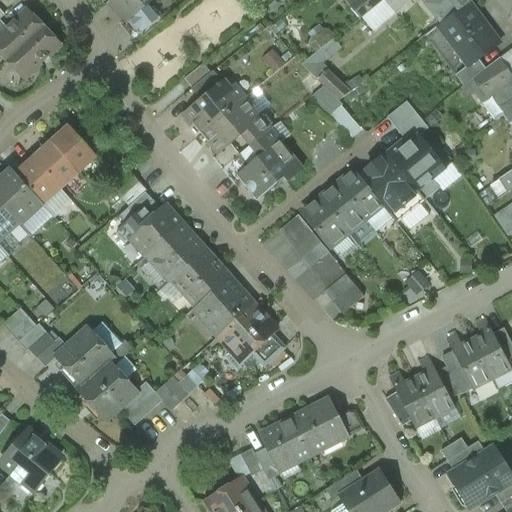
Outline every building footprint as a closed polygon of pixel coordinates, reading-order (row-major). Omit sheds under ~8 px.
[(109,0),(126,20),(127,22),(148,5),(154,0),(109,0)] [(351,0),(348,3),(361,19),(370,12),(361,0),(351,0)] [(361,0),(370,12),(384,1),(385,0),(361,0)] [(385,0),(384,1),(395,14),(411,0),(385,0)] [(446,0),(419,0),(437,21),(453,8),(446,0)] [(446,0),(453,8),(457,13),(470,4),(474,0),(446,0)] [(457,13),(437,28),(467,68),(468,69),(478,61),(500,44),(470,4),(457,13)] [(148,5),(127,22),(126,20),(120,26),(135,45),(162,23),(148,5)] [(8,30),(0,37),(0,56),(7,64),(44,29),(32,15),(30,16),(27,12),(8,30)] [(44,29),(7,64),(20,77),(21,76),(25,80),(60,47),(56,43),(57,42),(44,29)] [(301,66),(317,82),(327,71),(340,57),(328,45),(301,66)] [(511,50),(499,60),(507,71),(511,78),(511,50)] [(265,58),(276,71),(284,63),(273,51),(265,58)] [(485,71),(472,81),(478,90),(507,71),(499,60),(485,71)] [(478,61),(468,69),(467,68),(455,77),(463,87),(472,81),(485,71),(478,61)] [(210,75),(202,66),(184,81),(192,90),(210,75)] [(308,101),(324,88),(317,82),(301,66),(285,79),(308,101)] [(345,88),(327,71),(317,82),(324,88),(338,102),(350,93),(345,88)] [(511,78),(507,71),(478,90),(474,92),(494,122),(503,116),(509,125),(511,122),(511,78)] [(192,90),(191,90),(200,102),(222,84),(213,72),(210,75),(192,90)] [(359,78),(345,88),(350,93),(363,84),(359,78)] [(200,102),(184,115),(201,135),(244,100),(233,88),(228,92),(222,84),(200,102)] [(338,102),(324,88),(308,101),(325,117),(338,102)] [(244,100),(201,135),(208,144),(209,144),(219,156),(231,146),(229,144),(238,137),(242,137),(250,147),(270,132),(244,100)] [(98,142),(82,124),(73,132),(89,150),(98,142)] [(69,128),(51,144),(78,174),(96,158),(89,150),(73,132),(69,128)] [(302,172),(270,132),(250,147),(259,159),(248,167),(254,175),(242,184),(257,203),(271,191),(274,191),(277,190),(279,188),(280,186),(281,183),(284,181),(287,184),(302,172)] [(445,170),(419,137),(410,144),(406,139),(387,155),(425,202),(440,190),(432,180),(445,170)] [(78,174),(51,144),(34,160),(60,190),(78,174)] [(219,156),(213,161),(221,171),(239,156),(231,146),(219,156)] [(387,155),(359,178),(383,207),(382,208),(396,225),(425,202),(387,155)] [(239,156),(221,171),(236,189),(242,184),(254,175),(248,167),(239,156)] [(60,190),(34,160),(16,176),(42,206),(60,190)] [(16,176),(12,172),(0,181),(0,203),(18,224),(20,226),(42,206),(16,176)] [(359,178),(354,172),(337,186),(365,221),(382,208),(383,207),(359,178)] [(511,172),(498,182),(506,194),(511,190),(511,172)] [(131,174),(113,190),(121,200),(121,199),(139,184),(139,183),(131,174)] [(139,184),(121,199),(129,208),(145,194),(147,192),(139,183),(139,184)] [(365,221),(337,186),(319,200),(348,235),(365,221)] [(129,208),(127,210),(143,227),(161,211),(145,194),(129,208)] [(348,235),(319,200),(302,214),(331,249),(348,235)] [(0,203),(0,240),(18,224),(0,203)] [(511,205),(494,218),(507,238),(511,235),(511,205)] [(143,227),(131,238),(147,256),(148,255),(182,225),(166,207),(143,227)] [(298,217),(279,232),(287,242),(306,226),(298,217)] [(182,225),(148,255),(160,268),(160,273),(170,284),(173,282),(206,252),(182,225)] [(306,226),(287,242),(294,251),(313,235),(306,226)] [(313,235),(294,251),(302,260),(321,244),(313,235)] [(321,244),(302,260),(309,269),(329,254),(321,244)] [(206,252),(173,282),(197,309),(198,307),(229,279),(230,279),(206,252)] [(346,276),(329,254),(309,269),(327,291),(346,276)] [(327,291),(324,293),(333,304),(355,287),(346,276),(327,291)] [(229,279),(198,307),(222,334),(253,305),(230,279),(229,279)] [(355,287),(333,304),(343,315),(364,298),(355,287)] [(222,334),(218,338),(232,353),(237,348),(247,360),(252,355),(272,336),(277,332),(253,305),(222,334)] [(21,310),(2,326),(10,335),(29,319),(21,310)] [(29,319),(10,335),(18,344),(37,327),(29,319)] [(511,372),(493,335),(486,321),(476,326),(481,337),(472,342),(492,381),(497,391),(511,383),(511,372)] [(37,327),(18,344),(27,353),(29,351),(47,334),(39,325),(37,327)] [(67,348),(55,358),(56,359),(82,388),(82,389),(111,363),(111,364),(115,360),(88,329),(67,348)] [(511,345),(504,330),(493,335),(507,362),(511,359),(511,345)] [(47,334),(29,351),(37,360),(55,343),(47,334)] [(272,336),(252,355),(264,369),(285,350),(272,336)] [(492,381),(472,342),(462,347),(456,336),(447,341),(453,354),(466,380),(456,385),(461,395),(462,396),(492,381)] [(55,343),(37,360),(45,369),(56,359),(55,358),(67,348),(59,339),(55,343)] [(466,380),(453,354),(442,359),(447,368),(456,385),(466,380)] [(436,373),(429,359),(419,364),(425,375),(415,380),(435,419),(454,409),(450,400),(436,373)] [(111,363),(82,389),(82,388),(78,392),(105,422),(119,409),(129,401),(137,393),(137,392),(111,364),(111,363)] [(447,368),(436,373),(450,400),(461,395),(456,385),(447,368)] [(435,419),(415,380),(405,385),(399,374),(390,379),(397,393),(412,422),(416,429),(435,419)] [(197,389),(186,377),(179,384),(189,396),(197,389)] [(173,378),(164,386),(180,404),(189,396),(179,384),(173,378)] [(155,394),(146,384),(137,392),(137,393),(138,393),(154,410),(162,403),(155,394)] [(164,386),(155,394),(162,403),(171,413),(180,404),(164,386)] [(138,393),(137,393),(129,401),(145,418),(154,410),(138,393)] [(397,393),(385,401),(402,428),(412,422),(397,393)] [(145,418),(129,401),(119,409),(135,427),(145,418)] [(322,405),(295,419),(311,451),(344,434),(345,434),(337,420),(331,408),(322,405)] [(349,413),(337,420),(345,434),(344,434),(346,438),(362,430),(355,414),(349,413)] [(1,415),(0,417),(0,435),(11,423),(1,415)] [(295,419),(261,437),(268,449),(278,468),(279,468),(311,451),(295,419)] [(61,459),(29,433),(2,465),(13,474),(10,478),(20,487),(23,483),(34,492),(61,459)] [(461,440),(441,453),(447,463),(467,450),(461,440)] [(467,450),(447,463),(454,473),(484,454),(478,443),(467,450)] [(268,449),(255,455),(263,472),(268,481),(282,474),(279,468),(278,468),(268,449)] [(454,473),(448,476),(455,488),(456,487),(470,510),(495,495),(511,484),(511,478),(493,449),(484,454),(454,473)] [(252,450),(240,457),(250,476),(251,478),(263,472),(255,455),(252,450)] [(240,457),(228,463),(239,481),(240,480),(250,476),(240,457)] [(356,472),(325,491),(332,502),(339,498),(339,497),(362,482),(356,472)] [(362,482),(339,497),(339,498),(344,505),(348,511),(389,511),(401,505),(383,478),(377,482),(372,476),(362,482)] [(239,481),(206,502),(213,511),(242,511),(256,504),(240,480),(239,481)] [(511,484),(495,495),(501,505),(511,497),(511,484)] [(511,511),(511,497),(501,505),(505,511),(511,511)]
